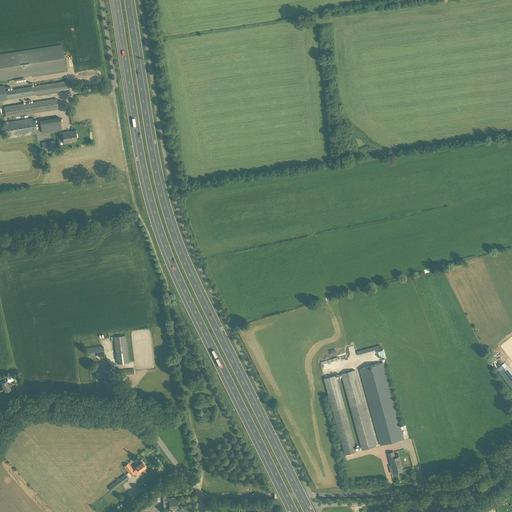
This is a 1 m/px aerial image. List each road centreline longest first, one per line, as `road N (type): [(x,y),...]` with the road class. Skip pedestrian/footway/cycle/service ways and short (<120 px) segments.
road 1 (primary): [(308,511),(172,231),(128,0)]
road 2 (primary): [(116,0),(159,228),(294,511)]
road 3 (track): [(197,490),(202,471),(166,282),(135,209),(114,86)]
road 4 (unclassified): [(0,429),(36,401),(128,410),(197,490),(202,511)]
